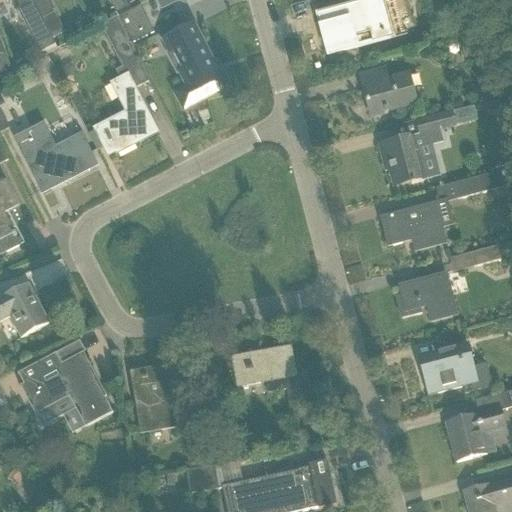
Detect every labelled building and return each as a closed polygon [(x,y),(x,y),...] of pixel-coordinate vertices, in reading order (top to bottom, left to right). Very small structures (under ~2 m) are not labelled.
[(42,21),(32,0),(16,8),(39,52),(54,44),(42,21)] [(47,0),(31,0),(32,0),(42,21),(54,14),(47,0)] [(126,0),(107,0),(117,15),(129,8),(130,7),(126,0)] [(329,54),(395,36),(384,0),(362,0),(363,3),(318,15),(319,16),(321,16),(324,27),(330,26),(337,51),(329,53),(329,54)] [(131,43),(153,33),(141,7),(118,18),(131,43)] [(131,43),(118,18),(102,25),(123,69),(116,72),(119,79),(111,82),(125,113),(93,128),(108,157),(115,153),(116,155),(151,137),(144,124),(150,121),(134,89),(149,83),(131,43)] [(175,34),(160,42),(167,55),(171,53),(178,68),(175,70),(182,85),(173,91),(174,93),(184,111),(229,88),(220,71),(217,73),(193,26),(175,34)] [(0,75),(10,72),(0,41),(0,75)] [(411,74),(389,79),(387,69),(360,76),(371,118),(385,114),(385,115),(418,108),(411,74)] [(0,98),(0,97),(9,93),(2,77),(0,77),(0,108),(4,106),(0,98)] [(466,109),(454,112),(457,127),(470,124),(466,109)] [(442,131),(457,127),(454,112),(416,122),(419,135),(379,146),(383,165),(387,164),(393,186),(406,182),(407,186),(423,182),(415,150),(444,143),(442,131)] [(44,125),(15,140),(22,153),(33,176),(42,193),(96,166),(87,148),(80,135),(55,147),(51,138),(44,125)] [(486,191),(482,178),(482,177),(456,183),(459,198),(486,191)] [(17,206),(8,189),(4,181),(0,183),(0,256),(20,246),(15,237),(16,237),(14,232),(12,233),(2,214),(17,206)] [(401,214),(381,219),(388,246),(412,240),(415,252),(434,247),(446,244),(442,230),(436,205),(401,214)] [(497,246),(470,253),(474,267),(500,260),(499,258),(497,246)] [(431,322),(457,316),(448,274),(399,287),(402,298),(398,299),(403,318),(422,313),(420,308),(427,306),(431,322)] [(32,294),(21,300),(17,291),(0,300),(0,324),(10,319),(20,340),(48,325),(32,294)] [(437,353),(418,358),(423,380),(429,378),(430,383),(428,383),(431,396),(450,391),(462,388),(464,395),(491,388),(486,366),(474,370),(468,345),(437,353)] [(307,374),(295,376),(290,349),(252,356),(252,354),(232,358),(238,390),(266,385),(268,395),(287,392),(289,404),(312,399),(307,374)] [(56,354),(18,375),(21,382),(23,385),(20,387),(35,416),(67,399),(69,398),(78,416),(80,419),(85,428),(88,427),(105,417),(112,414),(112,413),(103,397),(105,396),(83,354),(62,365),(56,354)] [(181,428),(174,386),(170,367),(131,373),(141,435),(181,428)] [(497,379),(495,385),(497,390),(502,393),(508,390),(510,385),(508,380),(503,377),(497,379)] [(511,390),(498,395),(502,410),(502,411),(511,408),(511,390)] [(465,420),(446,425),(456,463),(476,458),(487,455),(481,433),(506,427),(502,411),(502,410),(479,416),(465,420)] [(189,470),(204,467),(200,447),(186,449),(189,470)] [(323,507),(336,505),(327,465),(315,468),(314,467),(310,468),(310,469),(299,471),(243,484),(222,488),(222,490),(226,509),(226,511),(302,511),(319,509),(323,508),(323,507)] [(215,467),(186,472),(190,495),(219,491),(215,467)] [(511,511),(511,480),(464,493),(468,511),(511,511)]
